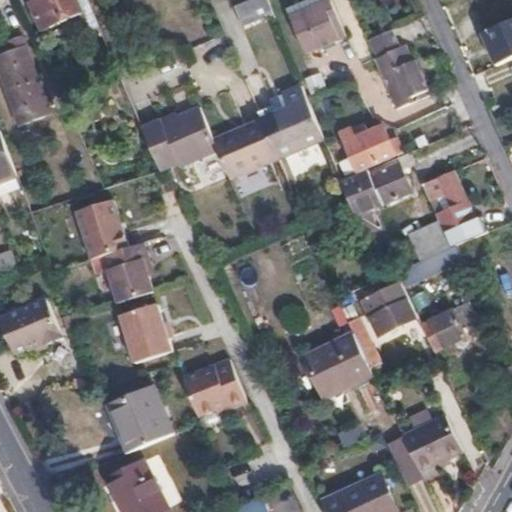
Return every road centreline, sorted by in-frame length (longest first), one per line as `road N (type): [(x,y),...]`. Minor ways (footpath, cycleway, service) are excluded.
road 1 (unknown): [(180,216),(313,511)]
road 2 (residential): [(425,0),(511,197)]
